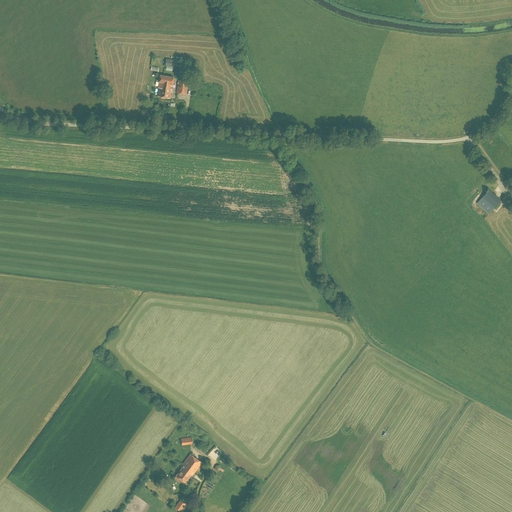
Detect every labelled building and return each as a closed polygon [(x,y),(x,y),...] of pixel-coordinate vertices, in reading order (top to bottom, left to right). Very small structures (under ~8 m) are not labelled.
[(178,64),(179,60),(166,59),(165,65),(173,67),(173,63),(178,64)] [(188,79),(189,70),(185,70),(185,68),(180,67),(179,73),(181,73),(181,78),(188,79)] [(173,84),(174,77),(160,75),(157,88),(159,88),(158,96),(170,98),(172,84),(173,84)] [(187,95),(189,82),(178,80),(176,93),(187,95)] [(489,214),(501,201),(489,190),(477,203),(489,214)] [(213,451),(217,456),(218,457),(222,454),(218,448),(213,451)] [(192,476),(202,463),(190,454),(182,464),(184,465),(176,476),(185,482),(191,475),(192,476)] [(180,511),(186,503),(180,499),(174,507),(180,511)]
